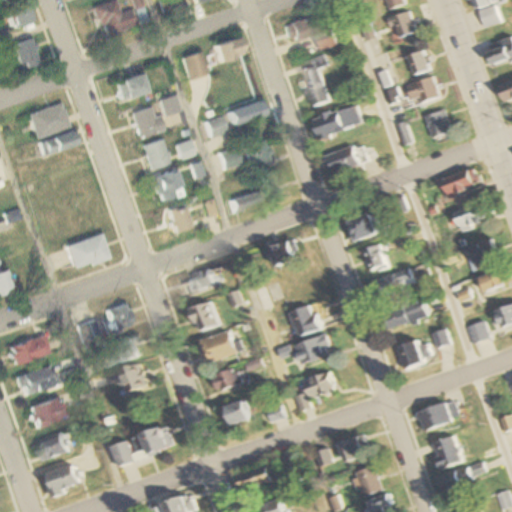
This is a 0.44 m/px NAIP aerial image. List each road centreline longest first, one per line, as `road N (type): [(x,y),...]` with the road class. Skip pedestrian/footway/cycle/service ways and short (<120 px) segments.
road 1 (residential): [(230,511),(47,0)]
road 2 (residential): [(511,136),(0,318)]
road 3 (residential): [(427,511),(250,0)]
road 4 (residential): [(511,358),(83,511)]
road 5 (residential): [(282,0),(0,100)]
road 6 (tertiary): [(511,185),(444,0)]
